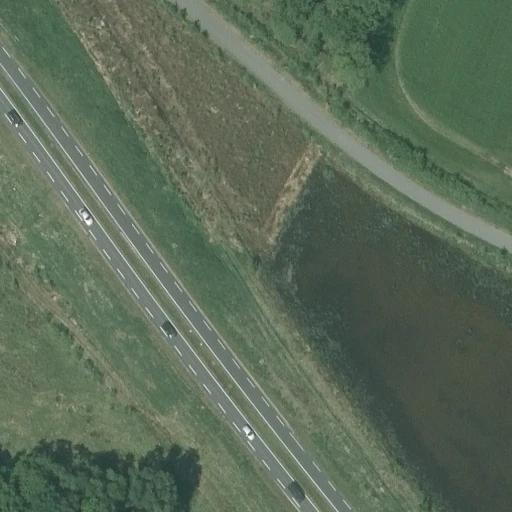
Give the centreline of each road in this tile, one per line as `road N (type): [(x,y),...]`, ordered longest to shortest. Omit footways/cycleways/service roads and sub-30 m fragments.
road 1 (primary): [(345,511),(0,56)]
road 2 (primary): [(0,100),(310,511)]
road 3 (residential): [(511,244),(391,179),(180,0)]
